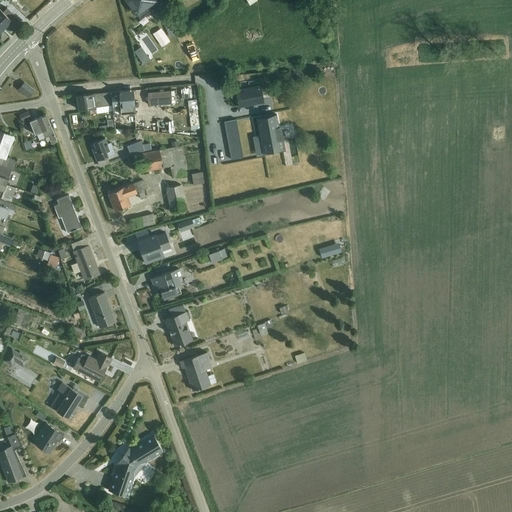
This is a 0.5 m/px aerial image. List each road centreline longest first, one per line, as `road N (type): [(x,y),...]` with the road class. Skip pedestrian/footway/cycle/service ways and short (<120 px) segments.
road 1 (residential): [(149,363),(52,102)]
road 2 (residential): [(0,505),(39,489),(77,454),(149,363)]
road 3 (unclassified): [(149,363),(204,511)]
road 4 (residential): [(204,82),(66,87),(50,97)]
